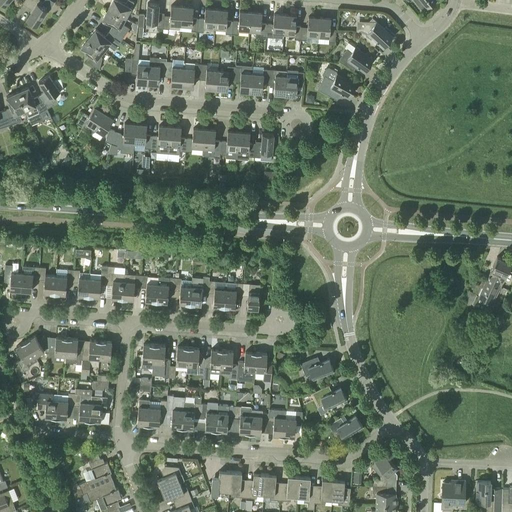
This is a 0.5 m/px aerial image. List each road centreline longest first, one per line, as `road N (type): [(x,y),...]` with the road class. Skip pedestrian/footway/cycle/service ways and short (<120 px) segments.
road 1 (residential): [(394,428),(346,457),(117,441)]
road 2 (residential): [(287,118),(133,100),(44,50)]
road 3 (secondary): [(239,219),(0,202)]
road 4 (residential): [(394,428),(348,332),(346,247)]
road 5 (residential): [(349,208),(364,124),(381,89),(424,40)]
road 6 (residential): [(284,324),(262,330),(124,321)]
road 7 (secondary): [(511,240),(367,230)]
road 8 (residential): [(117,441),(124,321)]
